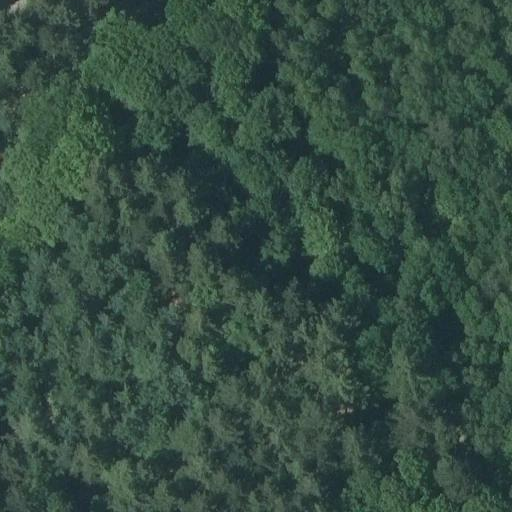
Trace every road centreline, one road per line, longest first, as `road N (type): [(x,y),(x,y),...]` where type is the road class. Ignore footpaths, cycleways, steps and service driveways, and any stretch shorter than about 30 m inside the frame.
road 1 (residential): [(0,270),(210,0)]
road 2 (track): [(337,236),(503,511)]
road 3 (track): [(199,15),(337,236)]
